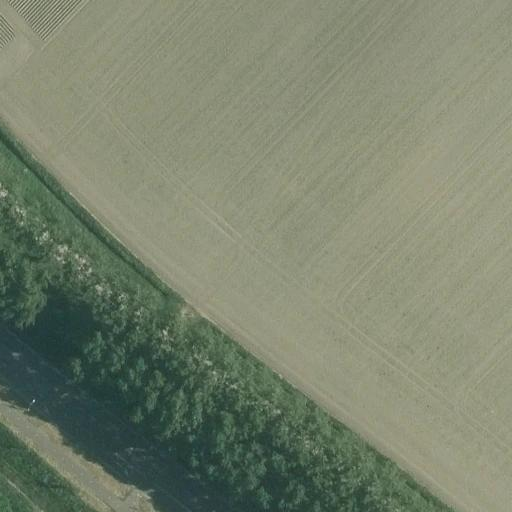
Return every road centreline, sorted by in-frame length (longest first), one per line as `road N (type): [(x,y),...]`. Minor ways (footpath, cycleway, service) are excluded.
road 1 (unclassified): [(395,511),(77,263),(0,188)]
road 2 (unclassified): [(120,447),(0,349)]
